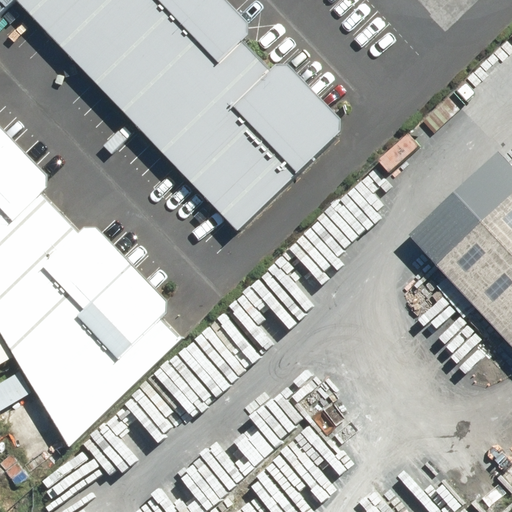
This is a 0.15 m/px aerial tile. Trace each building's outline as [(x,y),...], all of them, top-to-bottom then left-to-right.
[(0,0),(0,15),(15,0),(0,0)] [(178,0),(21,0),(17,5),(57,45),(97,85),(178,0)] [(222,0),(178,0),(97,85),(114,102),(178,168),(272,73),(249,47),(249,27),(222,0)] [(292,72),(272,73),(178,168),(196,188),(239,234),(345,139),(344,124),(292,72)] [(0,161),(18,146),(0,128),(0,161)] [(18,146),(0,161),(0,302),(77,230),(63,214),(48,197),(50,178),(18,146)] [(511,172),(414,261),(511,369),(511,172)] [(98,232),(77,230),(0,302),(0,332),(25,375),(133,266),(98,232)] [(168,303),(133,266),(25,375),(71,451),(181,340),(173,331),(167,323),(168,303)]
